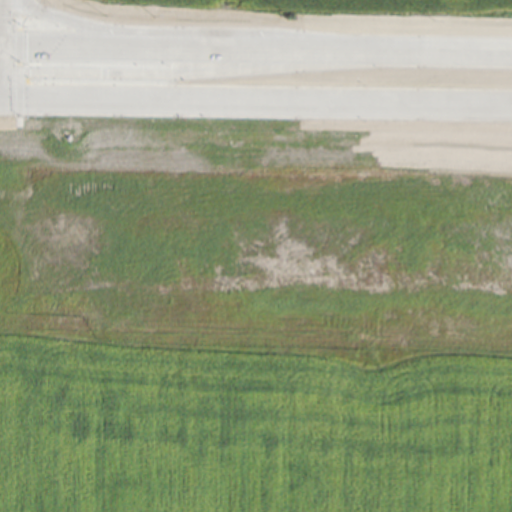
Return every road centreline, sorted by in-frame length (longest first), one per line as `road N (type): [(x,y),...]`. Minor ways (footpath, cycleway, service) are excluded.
road 1 (primary): [(511,47),(0,40)]
road 2 (primary): [(0,94),(511,89)]
